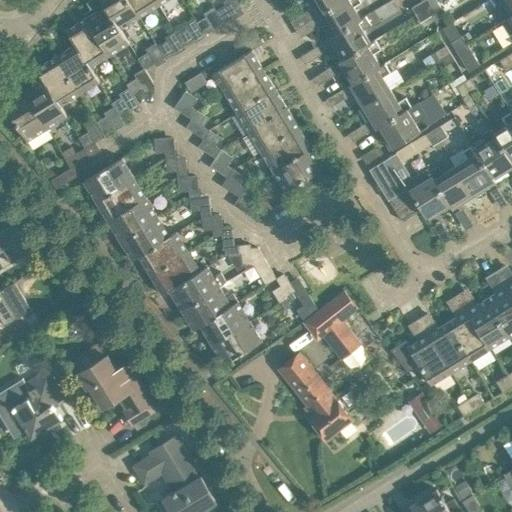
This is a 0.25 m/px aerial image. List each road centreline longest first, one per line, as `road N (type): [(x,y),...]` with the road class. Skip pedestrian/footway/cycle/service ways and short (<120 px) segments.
road 1 (residential): [(361,193),(281,239),(249,234),(229,220),(163,110)]
road 2 (residential): [(511,217),(432,262),(405,263),(385,254),(361,193)]
road 3 (residential): [(361,193),(267,16)]
road 4 (residential): [(163,110),(164,81),(183,63),(267,16)]
road 5 (residential): [(262,511),(193,398)]
